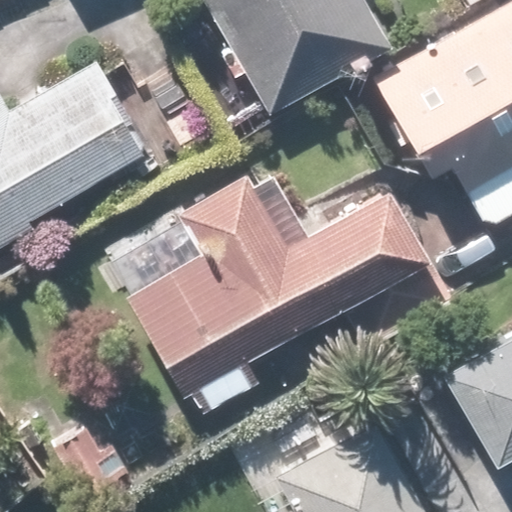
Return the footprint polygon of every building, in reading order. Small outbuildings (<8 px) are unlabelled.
[(374,0),(214,0),(271,104),(395,36),(374,0)] [(511,206),(511,0),(506,0),(377,73),(432,169),(456,156),(491,219),(511,206)] [(0,248),(43,223),(37,214),(161,141),(108,50),(18,103),(0,71),(0,248)] [(269,378),(255,353),(445,245),(407,177),(318,227),(283,166),(265,176),(258,163),(183,205),(207,248),(134,289),(191,389),(205,414),(269,378)] [(511,326),(454,359),(508,454),(511,451),(511,326)] [(245,461),(272,511),(446,511),(380,389),(245,461)]
